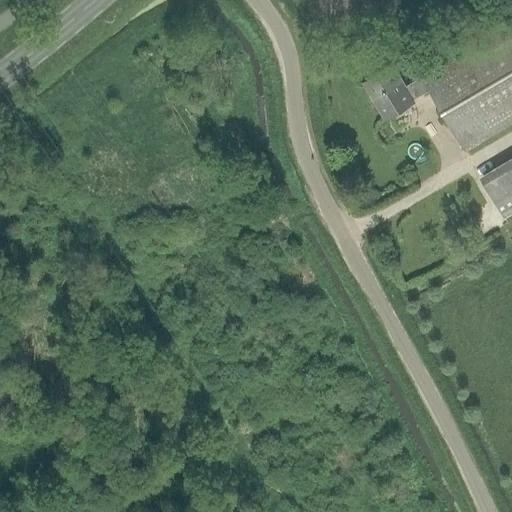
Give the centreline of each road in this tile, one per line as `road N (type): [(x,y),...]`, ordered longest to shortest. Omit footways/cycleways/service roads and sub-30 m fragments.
road 1 (track): [(487,511),(307,167),(289,61),(278,28),(256,0)]
road 2 (primary): [(0,79),(91,0)]
